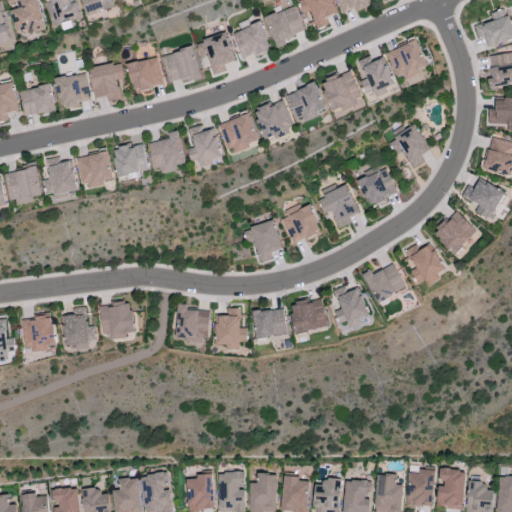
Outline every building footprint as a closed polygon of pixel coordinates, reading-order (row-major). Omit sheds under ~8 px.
[(46,29),(37,0),(7,0),(8,4),(17,2),(19,8),(10,11),(17,33),(32,28),(34,33),(46,29)] [(53,27),(81,18),(76,2),(74,3),(73,0),(50,0),(51,2),(46,4),(53,27)] [(329,24),(326,17),(336,13),(330,0),(297,0),(303,14),(309,12),(316,29),(329,24)] [(275,45),(305,34),(294,6),(264,17),(275,45)] [(473,25),(477,39),(481,38),(484,48),(511,40),(511,31),(506,8),(487,13),(489,21),(473,25)] [(0,42),(1,43),(10,41),(5,23),(3,24),(0,15),(0,42)] [(241,59),(270,49),(261,22),(232,32),(241,59)] [(195,41),(199,58),(207,56),(212,75),(226,71),(224,64),(234,62),(226,33),(195,41)] [(400,84),(423,74),(421,69),(427,66),(416,39),(387,52),(400,84)] [(168,83),(199,75),(193,47),(161,55),(168,83)] [(511,84),(511,51),(489,56),(493,78),(487,79),(489,89),(511,84)] [(163,84),(156,57),(126,65),(135,98),(152,93),(150,87),(163,84)] [(383,58),(361,67),(366,79),(359,82),(366,97),(373,94),(375,99),(388,94),(386,87),(393,84),(383,58)] [(94,98),(107,96),(108,101),(121,99),(118,81),(124,80),(121,63),(89,68),(94,98)] [(334,118),(364,106),(350,71),(337,76),(336,76),(320,82),(334,118)] [(54,78),(60,110),(80,106),(79,102),(90,100),(85,73),(54,78)] [(318,115),(316,112),(326,108),(315,82),(286,95),(298,123),(318,115)] [(7,113),(17,112),(13,84),(0,85),(0,121),(8,121),(7,113)] [(19,90),(24,116),(55,111),(50,85),(19,90)] [(511,98),(495,98),(494,109),(488,109),(488,123),(507,124),(507,131),(511,130),(511,98)] [(290,133),(288,127),(292,126),(284,100),(254,110),(264,141),(290,133)] [(218,123),(226,150),(234,148),(235,153),(250,148),(249,143),(257,141),(249,113),(218,123)] [(405,156),(411,168),(424,162),(420,155),(428,151),(416,126),(388,139),(398,159),(405,156)] [(213,165),(211,159),(221,156),(213,129),(191,136),(201,168),(213,165)] [(185,163),(178,130),(168,133),(169,139),(148,143),(155,173),(178,168),(178,165),(185,163)] [(482,168),(508,176),(511,163),(511,143),(492,137),(482,168)] [(76,158),(81,184),(87,183),(89,189),(105,185),(105,181),(113,179),(108,152),(76,158)] [(43,180),(45,195),(76,191),(72,162),(48,165),(50,179),(43,180)] [(9,204),(34,201),(34,197),(41,196),(37,167),(5,171),(9,204)] [(397,194),(385,168),(357,181),(368,207),(397,194)] [(502,191),(477,180),(473,189),(466,186),(461,197),(478,204),(474,213),(489,220),(502,191)] [(338,229),(351,223),(348,217),(359,212),(346,185),(316,199),(324,215),(330,212),(338,229)] [(281,217),(291,244),(320,234),(310,207),(281,217)] [(452,254),(476,232),(456,211),(432,233),(452,254)] [(247,228),(256,263),(272,258),(271,252),(280,249),(272,221),(247,228)] [(416,284),(424,280),(427,286),(440,279),(436,273),(443,270),(430,244),(417,251),(415,246),(401,253),(406,263),(411,260),(415,268),(409,271),(416,284)] [(362,274),(376,303),(405,288),(393,264),(372,274),(370,270),(362,274)] [(338,324),(347,321),(349,327),(362,323),(360,318),(367,315),(359,289),(336,296),(340,309),(334,311),(338,324)] [(327,327),(321,299),(307,302),(307,300),(288,305),(295,334),(327,327)] [(101,338),(126,337),(126,333),(133,333),(132,303),(99,305),(101,338)] [(175,337),(184,338),(184,344),(200,345),(201,337),(207,338),(209,311),(187,310),(187,305),(177,304),(175,337)] [(61,316),(65,346),(94,341),(92,326),(88,327),(85,307),(73,309),(73,314),(61,316)] [(216,345),(224,345),(225,350),(239,349),(239,342),(246,342),(245,328),(240,328),(240,308),(226,308),(227,315),(215,316),(216,345)] [(255,339),(286,335),(283,308),(251,312),(255,339)] [(20,319),(24,347),(31,346),(31,353),(47,350),(47,345),(55,344),(51,314),(20,319)] [(464,470),(439,469),(438,483),(437,483),(436,508),(462,509),(464,470)] [(434,470),(418,470),(418,473),(407,473),(406,507),(433,508),(434,470)] [(218,473),(218,511),(225,511),(244,511),(244,472),(218,473)] [(172,511),(170,488),(169,488),(168,473),(141,475),(144,511),(172,511)] [(187,511),(214,510),(212,474),(195,475),(195,479),(186,479),(187,511)] [(248,511),(275,511),(276,475),(256,474),(256,483),(249,483),(248,511)] [(400,511),(402,485),(396,485),(397,475),(376,474),(373,511),(400,511)] [(280,511),(306,511),(308,481),(299,481),(299,477),(282,476),(280,511)] [(511,511),(511,476),(498,476),(496,511),(511,511)] [(140,511),(137,477),(117,479),(119,490),(112,491),(114,511),(140,511)] [(338,511),(340,479),(324,478),(323,485),(314,485),(313,511),(338,511)] [(342,511),(368,511),(369,496),(370,496),(371,481),(344,480),(342,511)] [(491,511),(492,491),(485,490),(485,481),(467,481),(465,511),(491,511)] [(79,511),(76,487),(51,490),(53,505),(52,505),(53,511),(79,511)] [(83,511),(109,511),(107,494),(98,495),(97,487),(80,489),(83,511)] [(48,511),(48,496),(36,496),(35,493),(22,494),(22,511),(48,511)] [(16,511),(16,504),(9,505),(9,496),(0,496),(0,511),(16,511)]
